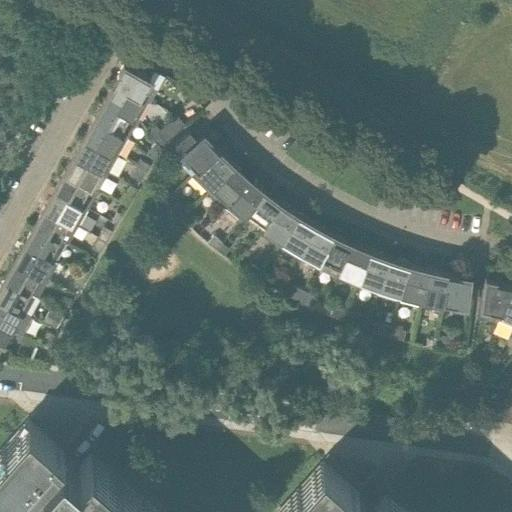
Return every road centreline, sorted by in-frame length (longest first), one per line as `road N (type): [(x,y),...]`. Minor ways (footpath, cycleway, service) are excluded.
road 1 (residential): [(511,256),(360,216),(252,144),(177,67),(130,44),(104,55),(0,239)]
road 2 (residential): [(511,454),(0,383)]
